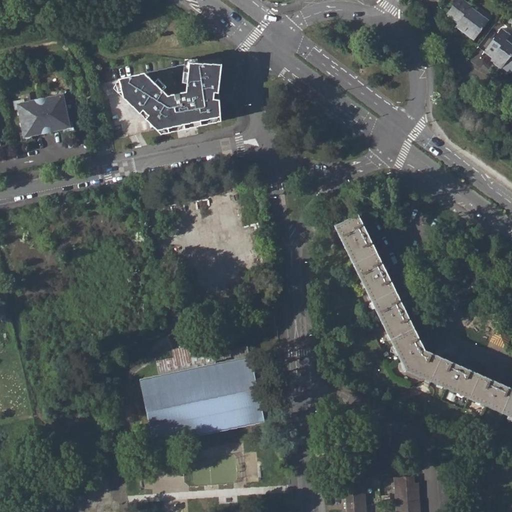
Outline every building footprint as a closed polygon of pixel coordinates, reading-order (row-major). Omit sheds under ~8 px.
[(448,15),(459,24),(460,23),(466,27),(461,33),(475,42),(489,24),(471,10),(473,8),(462,0),(456,0),(453,5),(454,7),(448,15)] [(456,28),(461,33),(466,27),(460,23),(459,24),(456,28)] [(511,59),(511,46),(507,43),(511,38),(502,31),(485,54),(493,60),(490,63),(501,71),(511,58),(511,59)] [(219,92),(222,64),(190,62),(120,79),(124,98),(161,134),(221,121),(220,100),(213,99),(214,92),(219,92)] [(67,93),(21,103),(28,135),(74,125),(67,93)] [(511,388),(425,350),(358,213),(335,225),(406,370),(511,416),(511,388)] [(221,277),(197,282),(200,295),(224,290),(221,277)] [(511,328),(498,324),(491,341),(506,346),(511,331),(511,328)] [(142,380),(154,440),(263,418),(248,346),(227,350),(227,348),(222,348),(220,339),(172,349),(173,356),(156,360),(159,376),(142,380)] [(381,434),(362,436),(363,452),(348,453),(349,462),(363,461),(374,460),(374,453),(386,452),(385,441),(381,441),(381,434)] [(363,461),(364,479),(379,478),(384,478),(383,472),(387,471),(386,452),(374,453),(374,460),(363,461)] [(395,477),(396,502),(420,501),(418,483),(415,483),(414,476),(395,477)] [(366,505),(364,479),(349,480),(341,481),(342,499),(346,499),(346,506),(366,505)] [(390,495),(380,495),(381,503),(391,503),(390,495)] [(396,502),(396,511),(420,511),(420,501),(396,502)]
